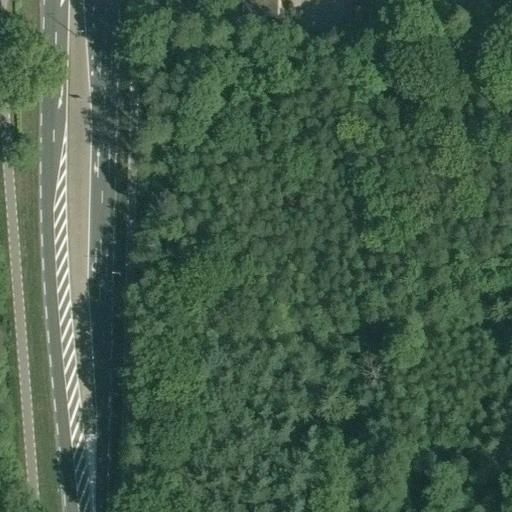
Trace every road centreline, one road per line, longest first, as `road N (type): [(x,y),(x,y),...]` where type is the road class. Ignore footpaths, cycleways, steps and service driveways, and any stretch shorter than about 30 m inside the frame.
road 1 (primary): [(62,0),(65,369),(80,511)]
road 2 (primary): [(98,511),(107,0)]
